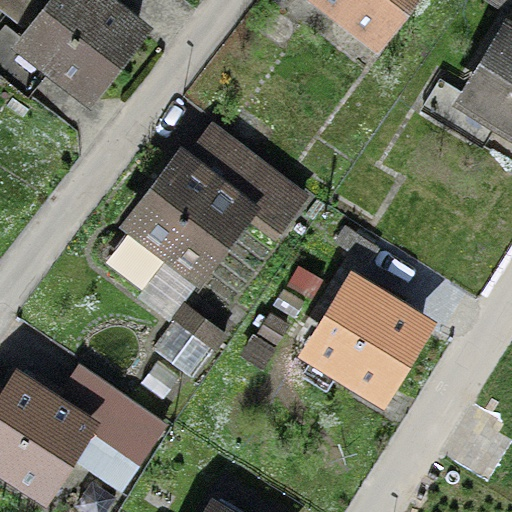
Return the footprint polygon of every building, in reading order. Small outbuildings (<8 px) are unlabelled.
[(137,26),(103,0),(57,0),(26,40),(4,23),(0,28),(0,69),(28,90),(50,61),(88,90),(137,26)] [(402,0),(331,0),(376,34),(402,0)] [(511,31),(510,31),(470,97),(441,79),(423,110),(474,141),(491,112),(511,125),(511,31)] [(196,269),(246,204),(185,158),(116,249),(151,275),(170,250),(196,269)] [(272,170),(246,204),(279,229),(305,195),(272,170)] [(421,321),(355,280),(313,349),(379,389),(421,321)] [(224,333),(182,303),(152,344),(193,374),(224,333)] [(38,374),(30,386),(20,379),(0,409),(0,459),(43,487),(86,422),(139,456),(162,421),(76,366),(61,389),(38,374)]
